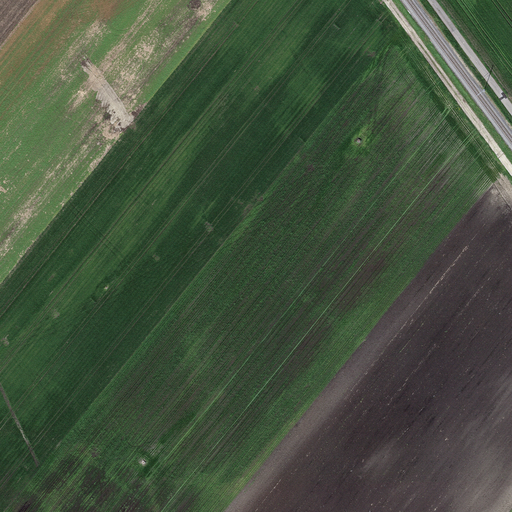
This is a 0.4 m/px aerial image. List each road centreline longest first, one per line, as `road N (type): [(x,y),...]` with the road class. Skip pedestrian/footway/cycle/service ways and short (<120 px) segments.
road 1 (track): [(390,0),(511,169)]
road 2 (track): [(433,0),(511,111)]
